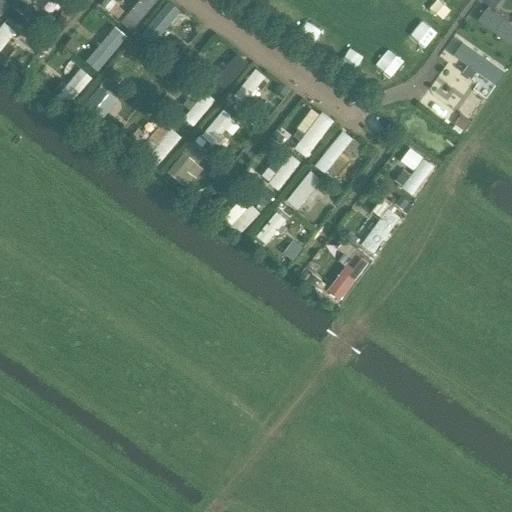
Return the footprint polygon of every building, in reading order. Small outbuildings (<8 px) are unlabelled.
[(501,0),(480,0),(480,2),(493,12),(502,0),(501,0)] [(21,2),(15,9),(22,14),(28,7),(21,2)] [(14,12),(8,20),(18,27),(24,19),(14,12)] [(280,84),(272,94),(281,101),(289,91),(280,84)] [(460,116),(453,126),(462,132),(469,122),(460,116)] [(126,141),(118,152),(128,160),(136,149),(126,141)] [(249,188),(244,194),(252,201),(257,195),(249,188)] [(266,188),(259,195),(269,203),(275,196),(266,188)] [(258,196),(253,202),(258,206),(255,209),(261,215),(269,205),(258,196)] [(400,199),(394,207),(406,215),(412,207),(400,199)] [(216,208),(211,215),(217,220),(222,213),(216,208)]
